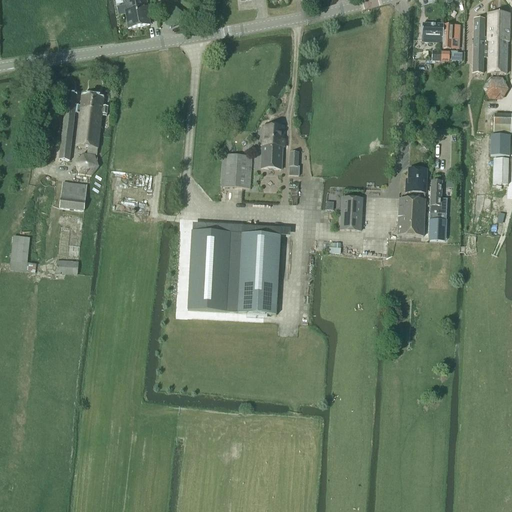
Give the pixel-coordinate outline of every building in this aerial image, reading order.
[(149,25),(144,0),(122,0),(123,7),(116,8),(118,17),(125,16),(128,29),(149,25)] [(486,41),(486,42),(488,42),(488,58),(488,75),(506,75),(507,44),(509,44),(510,17),(487,17),(486,41)] [(474,21),(472,74),(483,75),(483,58),(488,58),(488,42),(486,42),(486,41),(484,41),(485,21),(474,21)] [(422,26),(421,44),(441,45),(441,47),(442,47),(443,27),(442,27),(439,27),(422,26)] [(442,47),(442,50),(450,51),(458,51),(459,28),(452,28),(444,27),(443,27),(442,47)] [(441,63),(442,53),(432,53),(431,62),(441,63)] [(462,63),(462,55),(457,55),(457,54),(442,53),(441,63),(462,63)] [(502,102),(508,92),(502,80),(490,80),(483,91),(489,102),(502,102)] [(74,115),(75,107),(77,96),(67,95),(65,104),(54,103),(53,110),(65,111),(59,161),(69,162),(74,115)] [(75,107),(74,115),(80,115),(76,148),(87,149),(86,156),(82,155),(75,165),(79,176),(91,178),(98,169),(95,158),(97,158),(97,150),(101,116),(107,116),(108,108),(102,108),(103,100),(82,97),(81,107),(75,107)] [(511,117),(493,116),(493,137),(511,137),(511,117)] [(282,171),(283,129),(261,128),(260,170),(282,171)] [(490,157),(490,158),(493,158),(492,185),(492,186),(510,187),(510,186),(511,159),(511,158),(511,157),(511,137),(493,137),(491,137),(490,157)] [(289,168),(288,177),(298,178),(298,169),(297,169),(298,154),(290,154),(289,168)] [(249,190),(251,158),(223,157),(221,188),(249,190)] [(425,195),(426,172),(409,171),(407,194),(425,195)] [(445,217),(446,201),(440,201),(441,184),(431,184),(430,217),(445,217)] [(83,213),(86,187),(63,185),(60,210),(83,213)] [(360,233),(362,201),(342,200),(340,232),(360,233)] [(424,238),(425,202),(399,201),(397,237),(424,238)] [(445,217),(430,217),(429,239),(444,239),(445,217)] [(191,233),(187,312),(237,315),(241,236),(191,233)] [(241,236),(237,315),(276,317),(280,238),(241,236)] [(35,275),(36,266),(27,265),(30,240),(13,238),(9,272),(35,275)] [(386,260),(387,242),(363,241),(362,258),(386,260)] [(77,278),(78,264),(56,262),(55,276),(77,278)]
